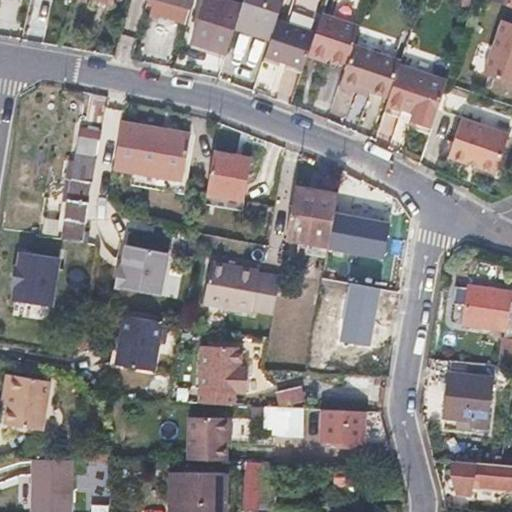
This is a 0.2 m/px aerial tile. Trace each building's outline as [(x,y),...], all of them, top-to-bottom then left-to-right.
[(227,54),(237,24),(242,7),(225,2),(218,0),(206,0),(198,27),(214,32),(209,48),(227,54)] [(237,24),(270,34),(275,19),(281,0),(244,0),(242,7),(237,24)] [(511,0),(487,0),(511,8),(511,0)] [(313,31),(305,54),(329,63),(348,69),(355,47),(361,30),(318,15),(313,31)] [(270,34),(261,62),(275,67),(278,59),(301,67),(305,54),(313,31),(275,19),(270,34)] [(511,24),(501,21),(484,75),(511,84),(511,24)] [(194,43),(209,48),(214,32),(198,27),(194,43)] [(399,67),(401,63),(355,47),(348,69),(345,75),(341,88),(358,94),(360,90),(388,99),(399,67)] [(327,69),(345,75),(348,69),(329,63),(327,69)] [(431,129),(447,82),(399,67),(388,99),(386,107),(400,112),(412,116),(410,123),(431,129)] [(412,116),(400,112),(398,119),(410,123),(412,116)] [(461,118),(448,157),(495,174),(508,135),(461,118)] [(120,122),(112,169),(137,173),(188,181),(195,135),(120,122)] [(98,139),(90,139),(83,138),(81,146),(76,146),(61,239),(83,243),(98,139)] [(217,151),(210,193),(244,200),(252,157),(217,151)] [(188,181),(137,173),(135,184),(186,192),(188,181)] [(329,245),(333,220),(338,194),(296,187),(287,239),(329,245)] [(121,266),(117,286),(161,295),(171,251),(130,243),(125,267),(121,266)] [(20,247),(12,298),(57,305),(66,254),(20,247)] [(205,304),(274,317),(280,278),(258,274),(259,270),(213,262),(205,304)] [(511,291),(466,286),(466,288),(455,287),(453,302),(465,305),(463,324),(506,330),(501,366),(511,367),(511,291)] [(126,309),(126,313),(165,320),(166,316),(126,309)] [(126,313),(117,363),(156,369),(165,320),(126,313)] [(246,348),(205,344),(199,402),(235,404),(237,391),(250,393),(251,370),(244,370),(244,365),(246,348)] [(444,415),(451,416),(459,417),(459,424),(486,428),(494,365),(451,359),(444,415)] [(7,393),(3,425),(26,428),(39,429),(46,381),(5,375),(2,392),(7,393)] [(167,376),(147,377),(148,395),(168,394),(167,376)] [(306,433),(308,407),(278,406),(277,431),(306,433)] [(325,408),(324,423),(323,438),(338,439),(354,439),(365,439),(365,409),(325,408)] [(225,460),(226,438),(226,417),(189,416),(187,459),(225,460)] [(169,458),(169,462),(169,467),(183,467),(183,459),(169,458)] [(65,511),(67,460),(50,459),(33,459),(30,511),(65,511)] [(259,460),(252,460),(244,460),(240,507),(255,509),(255,506),(259,460)] [(270,507),(273,460),(259,460),(255,506),(270,507)] [(450,473),(453,482),(456,491),(469,492),(470,480),(511,484),(511,466),(451,460),(450,473)] [(109,511),(110,461),(99,461),(89,461),(86,511),(109,511)] [(365,485),(365,478),(365,471),(334,472),(334,487),(365,485)] [(225,511),(226,499),(227,475),(177,474),(175,511),(225,511)]
